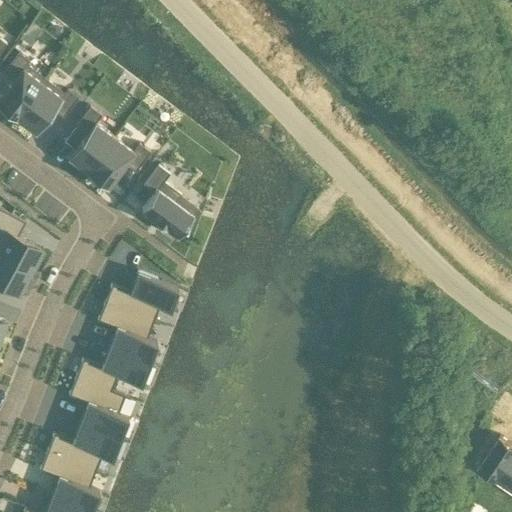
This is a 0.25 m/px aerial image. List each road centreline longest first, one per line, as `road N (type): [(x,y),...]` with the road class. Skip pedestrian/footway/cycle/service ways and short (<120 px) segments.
road 1 (tertiary): [(172,0),(422,257),(511,329)]
road 2 (residential): [(0,418),(93,218),(0,145)]
road 3 (track): [(511,119),(465,0)]
